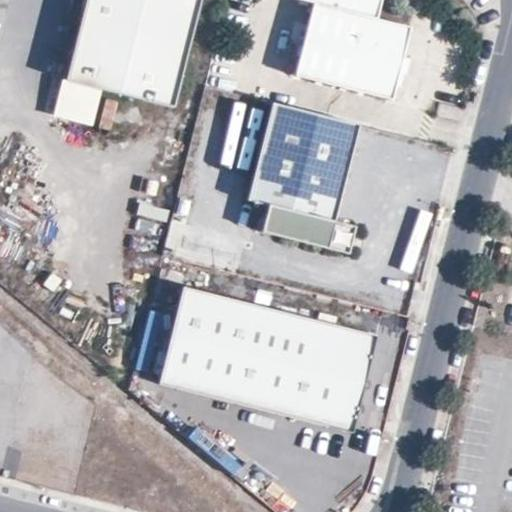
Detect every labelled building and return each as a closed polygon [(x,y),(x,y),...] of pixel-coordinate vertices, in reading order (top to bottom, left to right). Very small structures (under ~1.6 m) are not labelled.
[(199,0),(84,0),(64,84),(97,93),(172,111),(199,0)] [(375,18),(379,0),(304,0),(314,2),(295,75),(392,99),(410,27),(375,18)] [(97,93),(64,84),(55,117),(89,125),(97,93)] [(359,124),(271,102),(247,199),(269,205),(262,232),(347,254),(354,226),(334,221),(359,124)] [(376,336),(181,286),(155,386),(349,436),(376,336)]
